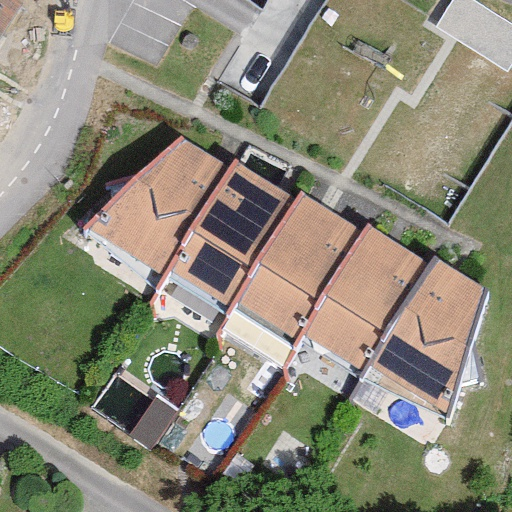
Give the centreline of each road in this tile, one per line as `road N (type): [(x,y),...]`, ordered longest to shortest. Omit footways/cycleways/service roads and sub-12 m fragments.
road 1 (residential): [(75,58),(478,247)]
road 2 (residential): [(75,58),(40,145),(0,195)]
road 3 (residential): [(0,432),(126,511)]
